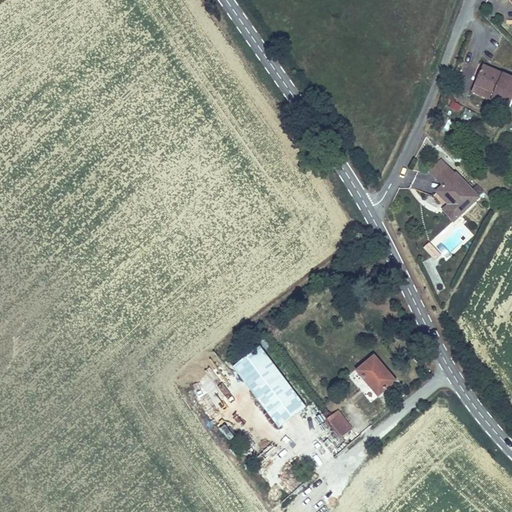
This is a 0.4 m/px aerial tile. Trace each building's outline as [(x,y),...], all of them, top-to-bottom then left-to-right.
[(465,93),(511,113),(511,109),(511,78),(478,64),(465,93)] [(455,114),(459,107),(450,102),(446,109),(455,114)] [(473,190),(443,160),(429,173),(443,188),(435,195),(447,208),(442,213),(455,225),(487,195),(478,186),(473,190)] [(442,257),(430,245),(424,250),(436,262),(442,257)] [(283,330),(277,323),(270,329),(276,336),(283,330)] [(308,410),(259,347),(232,368),(279,432),(308,410)] [(357,375),(380,402),(399,385),(376,359),(357,375)] [(354,429),(340,411),(329,419),(343,438),(354,429)] [(262,462),(277,452),(272,445),(257,455),(262,462)] [(257,511),(265,511),(257,494),(250,497),(257,511)]
